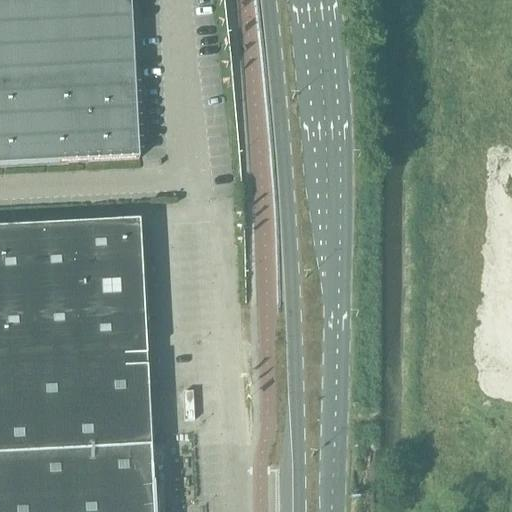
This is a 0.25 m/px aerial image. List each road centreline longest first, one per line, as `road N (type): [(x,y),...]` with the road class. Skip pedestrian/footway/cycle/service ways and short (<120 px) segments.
road 1 (secondary): [(269,0),(283,146),(295,511)]
road 2 (secondary): [(330,511),(332,282),(316,0)]
